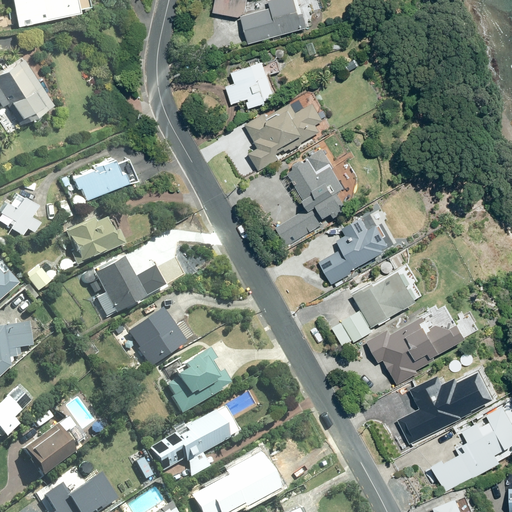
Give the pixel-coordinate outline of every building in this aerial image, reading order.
[(8,0),(15,22),(87,3),(86,0),(8,0)] [(247,0),(214,0),(213,11),(239,15),(240,14),(249,43),(307,26),(303,12),(300,13),(296,0),(269,0),(271,6),(243,14),(242,13),(246,11),(247,0)] [(21,55),(0,68),(0,104),(4,102),(17,123),(37,110),(35,109),(50,100),(21,55)] [(249,100),(247,101),(249,107),(266,101),(265,99),(275,95),(267,74),(279,70),(275,59),(264,62),(263,59),(231,70),(235,82),(226,85),(231,102),(248,97),(249,100)] [(334,62),(327,66),(330,71),(337,67),(334,62)] [(258,146),(248,152),(257,169),(280,157),(277,151),(284,148),(285,150),(290,148),(291,149),(301,143),(301,140),(320,130),(315,122),(322,119),(313,102),(296,111),(291,101),(266,114),(265,112),(245,123),(255,142),(256,142),(258,146)] [(99,161),(101,166),(95,170),(93,167),(91,168),(90,166),(71,176),(77,187),(79,186),(85,197),(119,180),(121,185),(136,178),(125,155),(113,161),(110,155),(99,161)] [(304,197),(303,198),(308,206),(275,226),(287,246),(323,224),(320,219),(324,216),(324,215),(331,210),(334,215),(345,209),(335,191),(344,186),(331,164),(317,172),(309,158),(303,162),(302,161),(298,160),(293,162),(293,165),(294,167),(288,171),(304,197)] [(64,175),(59,177),(63,185),(68,182),(64,175)] [(4,199),(0,205),(0,210),(8,215),(6,219),(11,222),(9,225),(20,231),(24,224),(31,228),(37,217),(27,212),(34,199),(20,191),(13,204),(4,199)] [(71,215),(63,196),(54,199),(62,218),(56,221),(57,224),(64,221),(63,218),(71,215)] [(73,249),(68,251),(74,263),(120,241),(114,228),(111,229),(106,219),(105,220),(102,215),(91,221),(90,217),(62,230),(68,242),(70,242),(73,249)] [(331,283),(387,256),(386,253),(391,250),(381,229),(372,233),(365,221),(344,231),(348,238),(339,243),(343,251),(321,263),(331,283)] [(91,272),(103,291),(99,294),(102,300),(106,297),(114,311),(144,294),(120,254),(91,272)] [(27,276),(26,277),(36,289),(48,279),(38,267),(37,268),(34,265),(24,273),(27,276)] [(165,278),(153,267),(139,282),(152,293),(165,278)] [(0,292),(14,280),(3,268),(0,271),(0,292)] [(353,292),(372,324),(418,298),(400,268),(375,283),(374,280),(353,292)] [(21,287),(30,296),(35,292),(26,282),(21,287)] [(125,330),(138,346),(135,348),(149,365),(183,339),(182,338),(188,333),(178,320),(174,324),(162,308),(161,309),(158,305),(125,330)] [(360,308),(341,319),(354,341),(372,330),(360,308)] [(418,371),(417,368),(436,357),(434,353),(439,350),(440,352),(478,329),(469,314),(452,324),(439,322),(432,325),(425,313),(392,332),(389,327),(367,340),(379,361),(383,359),(397,383),(418,371)] [(0,323),(0,371),(8,364),(8,361),(11,360),(10,356),(14,355),(14,354),(18,353),(17,346),(31,344),(27,320),(2,325),(2,324),(0,323)] [(154,369),(180,411),(220,387),(201,358),(185,368),(176,355),(154,369)] [(413,394),(420,407),(397,419),(410,443),(463,415),(461,411),(470,406),(471,409),(494,397),(480,368),(459,379),(456,374),(444,381),(439,372),(416,384),(420,391),(413,394)] [(0,435),(2,433),(3,434),(16,422),(11,416),(31,398),(17,383),(0,398),(0,435)] [(478,421),(463,429),(469,439),(457,447),(459,452),(445,460),(444,457),(433,463),(446,491),(501,459),(497,451),(511,442),(511,415),(504,403),(488,412),(497,426),(485,433),(478,421)] [(228,433),(215,410),(203,415),(203,414),(185,423),(187,428),(173,435),(173,436),(173,437),(154,447),(161,460),(164,465),(184,454),(187,460),(189,475),(208,465),(215,461),(207,447),(206,446),(217,440),(220,439),(224,437),(224,436),(228,433)] [(73,441),(81,436),(81,433),(80,431),(79,429),(77,427),(75,426),(73,425),(65,414),(20,446),(40,473),(73,449),(71,446),(75,443),(73,441)] [(234,469),(202,489),(212,505),(226,497),(234,511),(273,487),(264,472),(271,468),(262,453),(250,460),(247,455),(231,465),(234,469)] [(94,455),(86,460),(90,467),(98,462),(94,455)] [(94,496),(96,480),(73,478),(70,511),(93,511),(94,505),(98,506),(98,496),(94,496)] [(116,479),(108,484),(119,502),(127,497),(116,479)] [(178,490),(171,493),(175,500),(181,497),(178,490)] [(434,506),(436,511),(463,511),(468,509),(462,495),(457,498),(457,496),(434,506)] [(175,511),(177,511),(170,500),(152,511),(175,511)]
